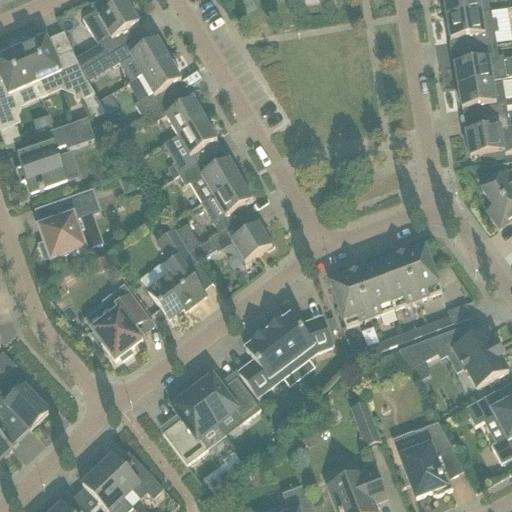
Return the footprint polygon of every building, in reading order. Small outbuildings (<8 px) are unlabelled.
[(134,43),(128,33),(139,27),(134,20),(137,19),(127,2),(120,6),(114,10),(110,2),(111,1),(110,0),(107,0),(90,7),(91,10),(92,9),(95,14),(82,22),(97,47),(99,46),(107,60),(134,43)] [(481,16),(490,14),(487,0),(443,0),(447,21),(481,16)] [(492,24),(490,14),(481,16),(447,21),(451,44),(452,44),(452,43),(467,40),(469,53),(497,49),(495,36),(498,36),(496,23),(492,24)] [(23,51),(20,53),(34,86),(49,80),(74,89),(86,83),(86,81),(72,54),(60,59),(52,56),(46,41),(36,46),(32,44),(24,48),(23,51)] [(134,43),(107,60),(113,70),(120,66),(132,85),(142,79),(142,80),(171,63),(163,48),(161,50),(157,43),(140,53),(134,43)] [(492,85),(502,83),(507,83),(502,59),(499,60),(497,49),(469,53),(471,66),(456,68),(456,67),(454,67),(458,90),(492,85)] [(3,60),(0,61),(0,120),(12,116),(21,92),(34,86),(20,53),(16,54),(12,53),(4,56),(3,60)] [(128,87),(139,105),(134,108),(142,122),(149,117),(175,101),(169,92),(181,84),(177,78),(180,76),(171,63),(142,80),(142,79),(128,87)] [(492,85),(458,90),(462,114),(463,113),(463,112),(480,109),(482,122),(508,118),(511,117),(511,109),(507,110),(505,102),(502,84),(502,83),(492,85)] [(95,97),(82,103),(91,121),(106,115),(100,105),(95,97)] [(100,105),(106,115),(115,109),(110,99),(100,105)] [(149,117),(155,127),(166,120),(178,140),(207,123),(199,109),(196,110),(192,103),(180,111),(175,101),(149,117)] [(470,161),(504,155),(511,153),(511,117),(508,118),(482,122),(484,134),(467,137),(467,135),(466,136),(470,161)] [(21,171),(16,173),(21,187),(26,185),(31,199),(39,196),(39,197),(45,195),(44,194),(67,186),(55,153),(65,150),(67,153),(95,143),(87,122),(48,136),(48,137),(53,135),(57,146),(17,159),(21,171)] [(217,145),(213,138),(215,137),(207,123),(178,140),(189,158),(172,168),(179,180),(207,163),(201,154),(217,145)] [(6,151),(21,146),(16,130),(1,135),(6,151)] [(232,170),(228,164),(212,173),(207,163),(179,180),(186,190),(190,188),(201,207),(243,183),(234,169),(232,170)] [(498,182),(482,194),(494,211),(487,216),(500,233),(511,223),(511,173),(507,178),(506,177),(498,182)] [(125,196),(137,192),(133,180),(121,184),(125,196)] [(243,183),(201,207),(219,237),(241,225),(243,223),(238,214),(253,205),(249,198),(251,197),(243,183)] [(56,225),(42,230),(38,231),(44,248),(40,249),(45,262),(49,261),(51,266),(86,254),(80,237),(85,235),(80,222),(98,216),(91,196),(50,210),(56,225)] [(267,254),(267,255),(275,251),(265,234),(262,236),(258,229),(247,235),(241,225),(219,237),(210,243),(218,257),(233,248),(245,267),(267,254)] [(188,256),(199,250),(186,229),(176,235),(188,256)] [(206,299),(187,274),(197,268),(188,256),(175,234),(155,245),(170,269),(164,272),(169,279),(148,295),(169,323),(183,312),(185,315),(206,299)] [(425,251),(406,258),(406,257),(395,261),(395,262),(377,269),(394,314),(442,296),(425,251)] [(91,265),(96,278),(110,272),(105,260),(91,265)] [(346,331),(365,324),(394,314),(377,269),(359,275),(359,274),(347,278),(348,279),(329,286),(346,331)] [(94,337),(91,340),(99,349),(101,347),(115,365),(120,362),(122,366),(132,358),(130,354),(134,351),(132,348),(141,342),(134,333),(148,323),(124,291),(104,306),(113,318),(92,334),(94,337)] [(447,315),(449,320),(452,328),(472,321),(466,308),(447,315)] [(269,335),(268,336),(289,365),(299,358),(303,363),(308,364),(317,357),(332,352),(321,321),(304,327),(306,332),(302,335),(290,320),(282,326),(281,325),(268,334),(269,335)] [(441,332),(452,328),(449,320),(438,325),(441,332)] [(426,329),(429,337),(441,332),(438,325),(426,329)] [(417,341),(429,337),(426,329),(414,334),(417,341)] [(476,392),(491,385),(508,375),(500,361),(504,359),(497,347),(495,348),(488,333),(452,352),(465,375),(467,374),(476,392)] [(403,338),(405,345),(417,341),(414,334),(403,338)] [(279,372),(289,365),(268,336),(266,338),(265,337),(253,346),(253,347),(245,353),(257,369),(252,372),(249,368),(238,377),(257,402),(283,383),(284,378),(279,372)] [(394,350),(405,345),(403,338),(391,342),(394,350)] [(363,350),(358,339),(346,343),(351,355),(363,350)] [(437,340),(399,355),(409,374),(445,355),(437,340)] [(379,347),(382,354),(394,350),(391,342),(379,347)] [(370,359),(382,354),(379,347),(368,351),(370,359)] [(356,355),(359,363),(370,359),(368,351),(356,355)] [(0,386),(1,387),(15,371),(0,356),(0,386)] [(0,421),(5,426),(15,417),(31,435),(49,418),(23,391),(15,382),(0,396),(0,421)] [(201,385),(190,394),(225,441),(226,441),(243,428),(261,414),(237,382),(222,393),(213,382),(203,389),(201,385)] [(225,441),(190,394),(179,402),(182,405),(172,412),(181,424),(163,438),(187,470),(208,454),(199,442),(216,429),(225,441)] [(506,442),(491,450),(501,469),(511,462),(511,403),(502,409),(495,396),(465,413),(475,431),(494,421),(506,442)] [(351,413),(366,451),(381,445),(366,408),(351,413)] [(0,464),(12,453),(0,440),(0,431),(5,426),(0,421),(0,464)] [(438,427),(393,444),(400,461),(409,484),(416,503),(432,497),(433,501),(453,494),(446,477),(441,479),(436,465),(453,455),(444,437),(438,427)] [(235,458),(203,482),(212,493),(244,469),(235,458)] [(98,475),(123,502),(131,495),(140,503),(146,497),(153,504),(164,493),(140,468),(130,478),(114,461),(98,475)] [(98,475),(82,490),(96,505),(99,508),(93,511),(132,511),(123,502),(98,475)] [(328,490),(336,511),(368,511),(374,510),(373,507),(386,502),(375,475),(362,480),(361,477),(345,484),(342,477),(329,482),(331,489),(328,490)] [(313,511),(310,502),(305,489),(282,498),(287,511),(313,511)] [(220,511),(226,507),(216,498),(206,507),(210,511),(220,511)]
